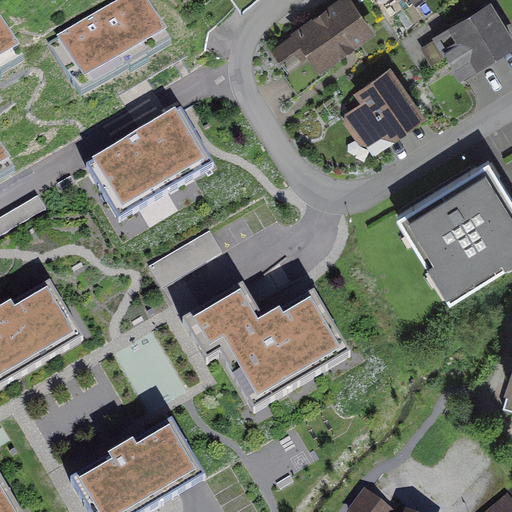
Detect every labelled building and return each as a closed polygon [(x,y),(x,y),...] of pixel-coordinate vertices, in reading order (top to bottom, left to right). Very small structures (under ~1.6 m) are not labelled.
[(164,36),(142,0),(123,0),(56,39),(82,84),(164,36)] [(309,46),(322,64),(370,31),(347,0),(342,0),(276,48),(286,63),(309,46)] [(511,28),(496,1),(441,33),(465,74),(511,46),(511,28)] [(0,64),(27,50),(0,3),(0,64)] [(422,114),(390,71),(359,94),(366,102),(347,116),(367,143),(386,129),(391,137),(422,114)] [(208,166),(179,118),(93,170),(121,218),(208,166)] [(511,190),(493,159),(404,213),(455,298),(511,262),(511,190)] [(0,236),(46,211),(39,199),(0,220),(0,236)] [(162,296),(223,262),(210,240),(149,274),(162,296)] [(0,380),(73,339),(46,291),(0,317),(0,380)] [(343,356),(313,304),(266,331),(247,297),(191,329),(210,361),(220,355),(251,409),(343,356)] [(148,511),(203,481),(176,434),(79,489),(92,511),(148,511)] [(0,511),(10,511),(0,494),(0,511)] [(511,511),(511,504),(507,498),(490,511),(511,511)]
